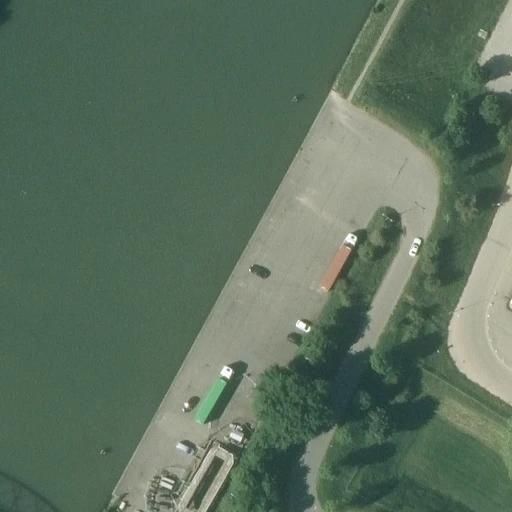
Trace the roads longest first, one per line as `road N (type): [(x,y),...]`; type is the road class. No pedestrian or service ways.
road 1 (unclassified): [(303,511),(303,478),(424,208),(416,178),(385,152),(356,157),(332,180),(130,511)]
road 2 (unclassified): [(511,388),(478,366),(466,334),(511,210)]
